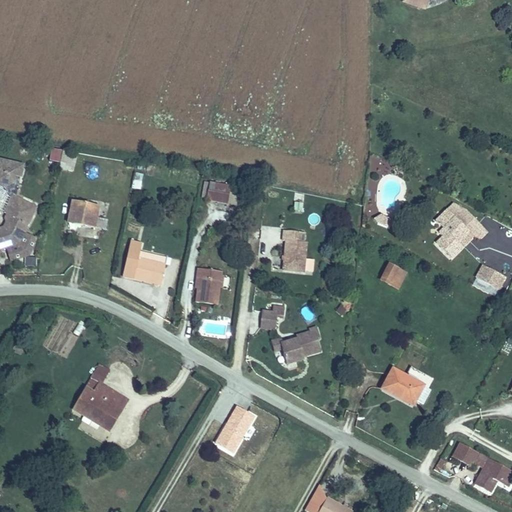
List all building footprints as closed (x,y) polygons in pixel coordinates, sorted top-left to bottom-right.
[(65,148),(61,165),(75,168),(78,151),(65,148)] [(0,156),(0,182),(7,184),(8,178),(14,179),(15,173),(21,175),(24,162),(0,156)] [(378,156),(373,169),(387,175),(392,162),(378,156)] [(140,189),(143,173),(134,171),(131,187),(140,189)] [(232,193),(212,188),(209,204),(229,208),(232,193)] [(452,255),(463,244),(459,240),(469,229),(473,233),(481,235),(488,228),(466,208),(453,201),(446,208),(454,215),(444,227),(439,231),(443,235),(437,241),(452,255)] [(8,250),(9,246),(17,247),(25,210),(3,205),(0,218),(0,224),(5,225),(2,239),(0,239),(0,260),(4,259),(2,252),(8,250)] [(74,208),(70,229),(98,234),(100,224),(102,214),(97,213),(93,209),(90,209),(86,208),(83,209),(80,210),(74,208)] [(436,219),(444,227),(454,215),(446,208),(436,219)] [(375,218),(380,223),(390,228),(394,221),(385,216),(382,212),(375,218)] [(110,226),(100,224),(98,234),(108,236),(110,226)] [(284,268),(306,271),(306,269),(307,257),(308,243),(305,242),(307,232),(284,229),(283,238),(287,238),(284,268)] [(459,240),(463,244),(473,233),(469,229),(459,240)] [(2,252),(4,259),(16,253),(17,247),(9,246),(8,250),(2,252)] [(158,258),(130,253),(126,274),(154,279),(156,270),(158,258)] [(315,258),(307,257),(306,269),(314,269),(315,258)] [(390,280),(399,285),(407,270),(391,261),(384,274),(391,277),(390,280)] [(483,278),(490,265),(483,261),(476,274),(483,278)] [(505,273),(490,265),(483,278),(487,280),(485,285),(490,288),(493,283),(498,286),(505,273)] [(167,272),(156,270),(154,279),(165,282),(167,272)] [(219,313),(222,296),(223,287),(224,278),(202,275),(201,284),(205,284),(204,295),(202,310),(219,313)] [(285,305),(275,304),(274,309),(264,307),(262,316),(277,318),(278,313),(284,314),(285,305)] [(277,318),(262,316),(261,326),(275,329),(277,318)] [(297,334),(283,338),(281,332),(271,335),(274,345),(284,342),(288,357),(303,353),(302,350),(322,345),(319,334),(321,333),(318,321),(309,323),(311,328),(297,332),(297,334)] [(105,365),(92,390),(101,395),(105,388),(114,370),(105,365)] [(394,365),(383,385),(398,393),(401,388),(420,397),(427,381),(394,365)] [(101,395),(92,390),(79,413),(108,428),(118,408),(127,412),(132,403),(105,388),(101,395)] [(118,408),(108,428),(116,432),(127,412),(118,408)] [(480,460),(481,459),(462,450),(454,464),(473,474),(476,468),(480,460)] [(491,466),(480,460),(476,468),(487,474),(491,466)] [(510,495),(511,492),(511,476),(491,466),(487,474),(479,492),(494,500),(500,489),(510,495)] [(342,511),(326,503),(321,511),(342,511)]
